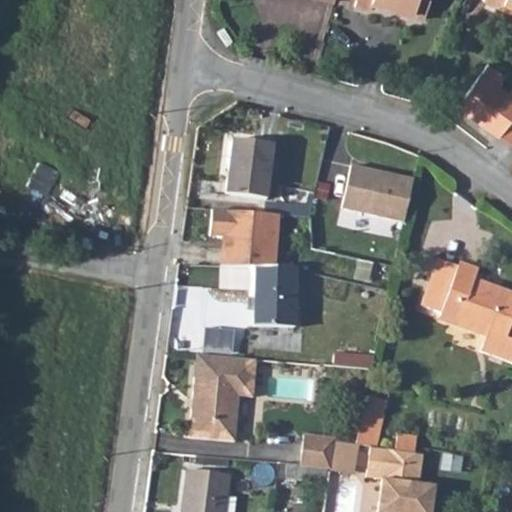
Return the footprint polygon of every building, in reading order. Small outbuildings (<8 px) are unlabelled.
[(356,0),(355,5),(369,10),(371,4),(423,18),(428,0),(356,0)] [(511,0),(483,0),(483,1),(500,9),(503,4),(511,8),(511,0)] [(500,9),(511,14),(511,8),(503,4),(500,9)] [(488,64),(458,107),(495,134),(498,134),(511,144),(511,97),(498,88),(506,74),(488,64)] [(225,193),(265,197),(272,145),(232,139),(225,193)] [(404,223),(413,181),(350,167),(341,209),(404,223)] [(263,214),(274,215),(275,205),(263,205),(263,214)] [(279,216),(308,218),(310,208),(275,205),(274,215),(279,216)] [(263,214),(211,210),(209,236),(227,237),(224,266),(255,267),(274,268),(279,216),(274,215),(263,214)] [(438,259),(421,305),(440,312),(441,315),(456,321),(456,323),(485,333),(479,350),(511,361),(511,338),(506,336),(511,318),(511,293),(473,279),(476,271),(458,264),(457,266),(438,259)] [(274,268),(255,267),(253,327),(293,328),(295,268),(274,268)] [(373,368),(374,357),(338,351),(336,362),(373,368)] [(255,360),(196,354),(188,437),(233,441),(237,396),(251,397),(255,360)] [(369,447),(374,448),(385,401),(365,397),(354,445),(369,447)] [(302,436),(299,467),(328,470),(332,442),(333,439),(302,436)] [(374,448),(369,447),(365,477),(380,479),(375,511),(430,511),(433,486),(417,484),(422,454),(374,448)] [(223,511),(226,496),(228,476),(186,470),(180,511),(223,511)] [(253,490),(265,493),(269,473),(257,470),(253,490)] [(223,511),(232,511),(235,498),(226,496),(223,511)]
